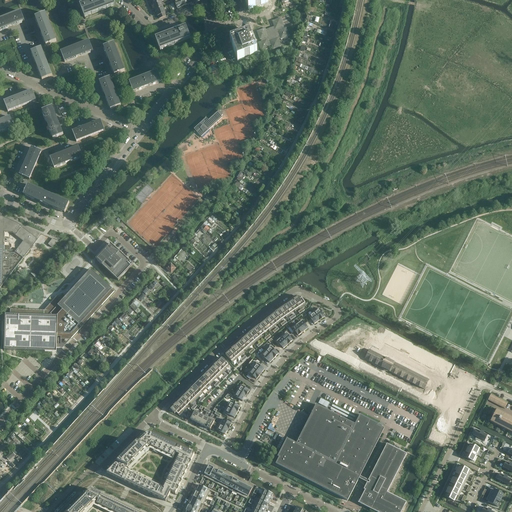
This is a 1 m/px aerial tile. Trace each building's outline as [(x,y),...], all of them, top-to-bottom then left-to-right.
[(80,7),(84,17),(84,16),(114,5),(115,5),(112,0),(99,0),(81,7),(80,7)] [(175,0),(174,1),(177,9),(183,6),(180,0),(175,0)] [(244,0),(248,10),(268,3),(267,0),(244,0)] [(153,5),(155,11),(163,8),(161,2),(153,5)] [(163,8),(155,11),(158,17),(166,14),(163,8)] [(0,30),(2,30),(4,29),(16,24),(16,25),(18,24),(18,23),(24,21),(24,22),(20,11),(20,12),(0,19),(0,30)] [(46,45),(46,46),(47,45),(50,44),(50,45),(51,44),(57,41),(56,41),(45,14),(46,13),(36,17),(35,17),(35,18),(36,18),(38,23),(37,24),(38,26),(39,25),(43,37),(43,38),(44,40),(44,39),(46,45)] [(257,31),(260,40),(261,40),(262,41),(258,43),(261,51),(262,51),(264,50),(270,48),(269,46),(271,45),(272,50),(281,46),(278,39),(280,38),(281,40),(289,36),(286,28),(283,29),(283,27),(284,27),(280,18),(276,20),(272,21),(274,27),(272,28),(268,29),(266,30),(265,28),(257,31)] [(158,47),(160,50),(160,49),(190,38),(189,35),(189,34),(188,34),(186,28),(182,30),(181,28),(180,29),(178,30),(179,31),(156,40),(158,46),(158,47)] [(239,39),(230,42),(238,62),(257,54),(250,35),(243,38),(244,35),(245,36),(247,32),(244,31),(243,35),(241,38),(239,39)] [(65,62),(71,60),(73,59),(85,54),(85,55),(87,54),(87,53),(93,51),(89,41),(61,52),(65,62)] [(114,75),(114,76),(115,75),(118,74),(118,75),(119,74),(125,72),(125,71),(124,71),(114,44),(114,43),(104,47),(103,47),(104,48),(106,53),(106,54),(107,56),(107,55),(112,67),(111,68),(112,70),(113,69),(115,75),(114,75)] [(42,79),(42,80),(53,76),(52,75),(41,48),(42,48),(42,47),(31,52),(34,57),(33,58),(34,60),(39,71),(39,72),(39,74),(40,74),(42,79)] [(133,92),(133,93),(133,92),(139,90),(141,89),(153,84),(153,85),(155,84),(155,83),(161,81),(161,82),(161,81),(160,78),(160,77),(157,71),(157,72),(130,82),(129,82),(131,88),(132,89),(133,92)] [(110,110),(121,106),(121,105),(120,106),(109,78),(110,78),(110,77),(99,82),(100,82),(102,87),(102,88),(102,90),(103,90),(108,101),(107,102),(108,104),(111,109),(110,110)] [(4,102),(8,112),(36,101),(32,91),(26,94),(26,93),(24,94),(12,99),(12,98),(10,99),(10,100),(4,102)] [(53,139),(56,138),(58,138),(57,137),(63,135),(52,107),(42,111),(53,139)] [(206,118),(194,129),(201,137),(202,138),(210,131),(209,130),(222,118),(221,116),(223,115),(219,111),(208,120),(206,118)] [(0,132),(13,127),(14,128),(14,127),(10,117),(10,118),(0,121),(0,132)] [(72,132),(76,142),(77,142),(76,142),(104,131),(105,131),(101,121),(100,121),(95,124),(95,123),(92,124),(93,124),(81,129),(81,128),(78,129),(79,130),(73,132),(73,131),(72,132)] [(50,158),(54,168),(82,157),(82,158),(82,157),(78,148),(78,147),(51,158),(50,158)] [(29,179),(30,180),(29,179),(41,152),(42,152),(36,150),(36,149),(35,149),(31,148),(32,148),(29,154),(28,156),(23,168),(23,167),(22,169),(22,170),(20,175),(19,175),(21,176),(22,177),(24,178),(24,177),(29,179)] [(64,213),(65,213),(66,210),(67,209),(69,203),(28,185),(27,185),(25,190),(24,191),(25,192),(23,195),(24,194),(29,197),(29,198),(31,198),(43,203),(45,204),(57,209),(57,210),(59,210),(65,212),(64,213)] [(0,289),(19,264),(34,246),(32,245),(41,234),(0,216),(0,289)] [(52,248),(59,241),(53,239),(48,244),(52,248)] [(96,260),(118,281),(133,265),(129,261),(124,256),(111,244),(110,247),(109,249),(108,248),(99,258),(98,259),(97,260),(96,260)] [(167,268),(167,269),(171,273),(175,269),(171,264),(167,268)] [(47,311),(54,311),(54,316),(57,316),(57,317),(56,337),(61,337),(62,337),(64,337),(66,338),(71,339),(114,292),(112,289),(110,288),(109,286),(97,276),(96,275),(94,274),(91,270),(88,273),(72,290),(66,297),(62,294),(59,298),(49,309),(47,311)] [(298,297),(294,300),(299,309),(300,309),(306,305),(302,298),(300,299),(298,297)] [(140,304),(136,300),(130,306),(134,310),(140,304)] [(299,309),(294,300),(289,303),(294,311),(295,312),(299,309)] [(294,311),(289,303),(285,306),(290,314),(294,311)] [(290,314),(285,306),(280,309),(285,317),(286,318),(291,315),(290,314)] [(313,312),(314,313),(319,321),(324,317),(318,308),(313,312)] [(5,314),(5,315),(6,315),(6,317),(6,321),(7,321),(7,325),(7,328),(7,331),(5,331),(5,343),(5,346),(4,346),(4,350),(9,350),(10,350),(12,350),(13,350),(15,350),(16,351),(22,351),(52,352),(52,351),(54,351),(56,351),(56,348),(56,337),(57,317),(57,316),(54,316),(54,311),(47,311),(36,310),(26,310),(18,310),(15,310),(15,309),(12,309),(11,309),(10,309),(10,315),(5,314)] [(285,317),(280,309),(276,313),(281,320),(285,317)] [(281,320),(276,313),(275,313),(271,316),(278,324),(282,321),(281,320)] [(314,313),(309,317),(312,320),(314,324),(319,321),(314,313)] [(278,324),(271,316),(267,319),(273,327),(274,327),(278,324)] [(273,327),(267,319),(263,323),(268,330),(269,331),(270,331),(274,328),(274,327),(273,327)] [(302,321),(298,325),(303,332),(308,329),(305,325),(302,321)] [(268,330),(263,323),(259,326),(264,333),(268,330)] [(298,325),(297,324),(291,329),(293,333),(295,331),(298,336),(303,332),(298,325)] [(260,336),(264,333),(259,326),(254,329),(260,337),(260,336)] [(261,338),(260,336),(260,337),(254,329),(250,333),(257,341),(261,338)] [(287,331),(281,337),(288,345),(292,341),(289,337),(290,335),(287,331)] [(257,341),(250,333),(246,337),(253,345),(257,341)] [(281,337),(280,336),(274,342),(278,345),(278,346),(280,345),(283,349),(288,345),(281,337)] [(71,339),(66,338),(64,337),(62,337),(61,337),(61,338),(61,342),(60,347),(60,348),(62,348),(71,339)] [(253,345),(246,337),(242,340),(249,348),(253,345)] [(249,348),(242,340),(238,344),(245,352),(249,348)] [(245,352),(238,344),(234,348),(241,356),(245,353),(245,352)] [(271,345),(266,351),(265,351),(274,359),(278,354),(273,350),(274,348),(271,345)] [(241,356),(234,348),(229,351),(237,359),(241,356)] [(265,351),(266,351),(265,350),(259,356),(264,360),(265,359),(270,363),(274,359),(265,351)] [(386,372),(387,371),(424,390),(429,381),(428,380),(414,373),(369,350),(365,359),(384,369),(383,370),(385,371),(386,372)] [(237,359),(229,351),(225,355),(233,363),(237,359)] [(92,360),(87,356),(84,360),(88,364),(92,360)] [(222,358),(218,362),(225,370),(225,369),(229,366),(222,358)] [(225,370),(218,362),(214,366),(222,374),(226,370),(225,369),(225,370)] [(257,362),(252,368),(260,375),(264,370),(259,367),(261,365),(257,362)] [(222,374),(214,366),(210,370),(218,378),(222,374)] [(257,379),(260,375),(252,368),(247,375),(251,378),(252,376),(257,379)] [(218,378),(210,370),(206,374),(214,381),(218,378)] [(210,385),(214,381),(206,374),(202,377),(210,385)] [(210,385),(202,377),(199,381),(206,389),(207,390),(211,386),(211,385),(210,385)] [(206,389),(199,381),(195,385),(202,393),(203,393),(206,389)] [(202,393),(195,385),(191,389),(199,397),(203,393),(202,393)] [(242,385),(238,391),(238,392),(246,396),(249,391),(244,388),(245,386),(242,385)] [(199,397),(191,389),(187,393),(195,401),(199,397)] [(243,401),(246,396),(238,392),(238,391),(237,390),(237,391),(234,396),(243,401)] [(195,401),(187,393),(183,397),(190,403),(191,405),(195,401)] [(508,403),(491,394),(488,400),(504,409),(508,403)] [(186,407),(190,403),(183,397),(179,400),(186,407)] [(319,403),(328,407),(330,402),(321,398),(319,403)] [(187,408),(186,407),(179,400),(176,404),(183,412),(187,408)] [(231,403),(228,408),(237,413),(240,407),(231,403)] [(183,412),(176,404),(170,410),(175,414),(176,413),(179,416),(183,412)] [(276,464),(348,501),(358,481),(359,478),(360,477),(360,476),(384,429),(377,426),(378,424),(378,425),(378,424),(360,415),(355,425),(316,405),(312,414),(311,415),(296,444),(287,439),(281,450),(277,457),(278,457),(278,458),(279,458),(277,461),(276,464)] [(234,418),(237,413),(228,408),(226,407),(222,414),(228,417),(229,415),(234,418)] [(511,417),(496,410),(490,422),(498,426),(509,431),(511,433),(511,417)] [(200,414),(200,413),(195,411),(194,414),(190,420),(195,422),(200,414)] [(204,417),(200,414),(195,422),(200,425),(204,417)] [(210,418),(210,417),(205,415),(204,417),(200,425),(205,427),(210,418)] [(210,417),(210,418),(205,427),(210,430),(213,425),(214,422),(215,420),(210,417)] [(231,424),(221,419),(218,424),(218,425),(219,425),(229,430),(231,424)] [(226,435),(229,430),(219,425),(216,430),(226,435)] [(476,430),(473,436),(476,438),(475,440),(481,442),(482,440),(484,441),(487,435),(476,430)] [(175,452),(178,454),(181,448),(149,433),(148,432),(140,440),(150,445),(152,446),(151,447),(173,457),(175,452)] [(150,445),(140,440),(138,442),(137,443),(136,443),(135,445),(134,446),(133,447),(131,449),(127,453),(126,454),(117,463),(114,466),(125,471),(150,445)] [(363,506),(375,511),(401,511),(406,502),(387,493),(407,454),(387,444),(368,481),(369,482),(369,483),(367,483),(364,490),(365,490),(360,500),(359,499),(358,501),(357,502),(358,503),(363,506)] [(479,449),(470,445),(467,451),(476,455),(477,456),(480,451),(479,450),(479,449)] [(182,448),(182,449),(180,454),(163,489),(125,471),(114,466),(112,468),(109,471),(107,473),(122,481),(166,502),(167,499),(168,497),(169,494),(171,492),(175,494),(176,494),(176,493),(177,491),(177,490),(176,489),(177,486),(179,487),(179,486),(180,485),(180,483),(179,483),(180,480),(182,481),(182,480),(183,478),(183,477),(182,476),(183,473),(185,474),(185,473),(186,472),(187,470),(185,470),(186,467),(188,468),(189,466),(190,464),(188,463),(189,460),(191,461),(194,454),(189,452),(182,448)] [(467,451),(464,457),(473,461),(476,455),(467,451)] [(6,457),(6,458),(9,461),(15,455),(12,452),(6,457)] [(89,470),(97,462),(93,459),(86,466),(89,470)] [(503,468),(511,472),(511,465),(506,462),(503,468)] [(208,480),(214,469),(209,466),(206,471),(203,477),(208,480)] [(459,466),(457,471),(468,477),(471,472),(469,471),(469,470),(459,466)] [(213,482),(219,471),(214,469),(208,480),(213,482)] [(218,484),(223,474),(219,471),(213,482),(218,484)] [(466,482),(468,477),(457,471),(454,476),(466,482)] [(223,487),(228,476),(223,474),(218,484),(223,487)] [(508,485),(511,479),(500,474),(499,475),(497,474),(495,479),(497,480),(508,485)] [(227,489),(233,478),(228,476),(223,487),(227,489)] [(454,476),(452,481),(464,487),(466,482),(454,476)] [(232,492),(238,481),(233,478),(227,489),(232,492)] [(237,494),(243,483),(238,481),(232,492),(237,494)] [(464,487),(452,481),(450,486),(461,492),(464,487)] [(242,497),(247,486),(243,483),(237,494),(242,497)] [(210,491),(199,485),(197,490),(208,496),(210,491)] [(248,497),(252,488),(247,486),(242,497),(247,499),(248,497)] [(450,486),(447,491),(459,497),(461,492),(450,486)] [(94,504),(97,501),(100,494),(90,490),(82,498),(94,504)] [(206,500),(208,496),(197,490),(195,495),(206,500)] [(261,495),(262,496),(262,495),(271,500),(272,500),(273,498),(272,497),(273,495),(263,490),(261,495)] [(489,495),(491,496),(500,500),(503,494),(494,490),(493,491),(491,490),(489,495)] [(457,502),(459,497),(447,491),(445,496),(454,501),(455,500),(457,502)] [(111,500),(100,494),(97,501),(99,501),(97,505),(111,511),(137,511),(132,509),(120,504),(111,500)] [(203,505),(206,500),(195,495),(192,499),(203,505)] [(262,495),(262,496),(260,500),(268,504),(269,505),(271,503),(270,502),(271,500),(262,495)] [(500,500),(491,496),(489,495),(486,500),(488,501),(488,502),(497,507),(500,500)] [(85,511),(94,504),(82,498),(79,501),(77,503),(68,511),(85,511)] [(201,509),(203,505),(192,499),(190,504),(201,509)] [(260,500),(258,499),(257,499),(255,504),(266,509),(267,510),(268,507),(267,507),(268,504),(260,500)]
